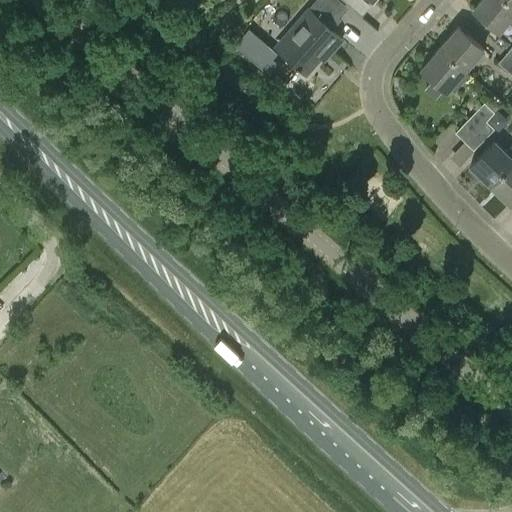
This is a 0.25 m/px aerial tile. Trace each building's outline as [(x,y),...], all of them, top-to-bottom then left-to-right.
[(511,15),(511,4),(506,0),(480,0),(473,9),(498,31),(500,29),(511,15)] [(269,1),(259,13),(269,22),(279,10),(269,1)] [(333,49),(342,38),(308,9),(275,47),(306,73),(325,51),(329,54),(333,49)] [(440,47),(465,69),(483,49),(458,26),(440,47)] [(233,44),(245,54),(255,43),(243,33),(233,44)] [(465,69),(440,47),(421,69),(446,91),(465,69)] [(511,57),(506,53),(498,61),(511,73),(511,57)] [(484,121),(487,122),(486,120),(494,112),(484,102),(459,127),(455,132),(465,141),(484,121)] [(484,121),(465,141),(474,150),(494,128),(487,122),(484,121)] [(511,143),(504,151),(494,140),(470,165),(490,184),(511,162),(511,143)] [(511,162),(490,184),(510,204),(511,202),(511,162)]
